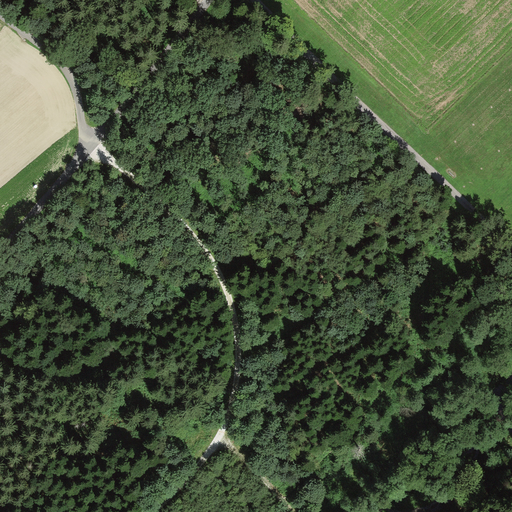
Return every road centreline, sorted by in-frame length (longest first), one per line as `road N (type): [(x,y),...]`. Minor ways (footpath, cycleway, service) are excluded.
road 1 (track): [(149,511),(218,434),(231,401),(235,323),(211,259),(187,229),(90,146)]
road 2 (track): [(511,247),(250,0)]
road 3 (unclassified): [(209,0),(90,146)]
road 4 (unclassified): [(90,146),(66,69),(0,14)]
road 5 (unclassified): [(90,146),(0,250)]
